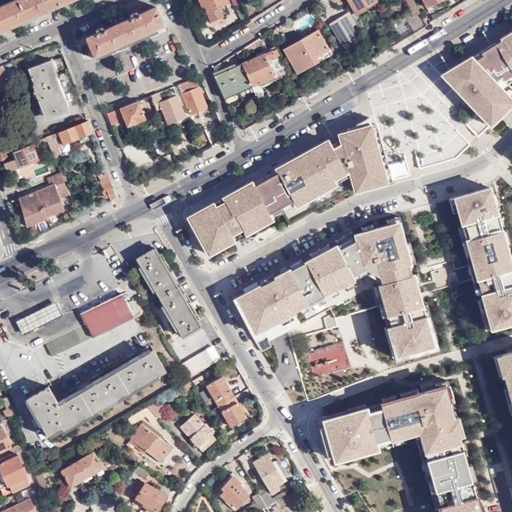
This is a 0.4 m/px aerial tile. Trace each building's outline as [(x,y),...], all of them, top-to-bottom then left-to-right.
[(62,3),(69,0),(14,0),(0,6),(0,30),(28,18),(62,3)] [(217,6),(227,2),(225,0),(194,0),(197,5),(200,4),(204,12),(205,12),(209,22),(222,16),(219,12),(217,6)] [(375,0),(347,0),(356,14),(364,9),(363,8),(374,2),(378,8),(379,7),(375,0)] [(404,0),(410,10),(390,23),(393,28),(407,19),(414,32),(425,25),(412,0),(404,0)] [(229,7),(227,2),(217,6),(219,12),(229,7)] [(131,11),(125,14),(128,20),(112,27),(109,21),(100,25),(91,29),(93,35),(85,39),(95,60),(138,41),(136,38),(163,26),(155,8),(140,14),(137,9),(131,11)] [(351,26),(356,23),(349,11),(329,23),(343,46),(358,36),(351,26)] [(269,31),(272,37),(278,34),(275,28),(269,31)] [(317,31),(284,50),(297,74),(317,62),(318,65),(332,57),(317,31)] [(471,57),(441,75),(490,127),(493,131),(511,113),(511,87),(508,83),(511,80),(511,31),(498,40),(500,43),(479,54),(482,58),(475,61),(471,57)] [(261,36),(236,52),(239,59),(266,43),(261,36)] [(241,63),(250,84),(254,93),(261,90),(257,81),(285,69),(275,49),(241,63)] [(51,61),(28,70),(32,81),(34,85),(32,86),(44,117),(69,107),(51,61)] [(213,74),(223,96),(250,84),(241,63),(213,74)] [(10,85),(2,66),(0,66),(0,90),(4,93),(9,91),(10,88),(9,86),(10,85)] [(195,82),(189,79),(176,84),(188,114),(206,107),(195,82)] [(150,95),(155,107),(159,105),(166,124),(184,116),(175,96),(161,102),(158,92),(150,95)] [(106,114),(111,125),(123,120),(126,127),(145,119),(137,100),(106,114)] [(92,133),(88,122),(46,138),(53,157),(59,154),(57,147),(92,133)] [(219,200),(185,218),(207,258),(234,245),(230,239),(243,234),(245,238),(272,223),(268,217),(291,204),(295,210),(337,188),(334,183),(350,175),(355,191),(387,180),(372,125),(341,134),(342,145),(334,149),(330,139),(275,168),(279,175),(257,186),(256,181),(226,197),(229,201),(220,205),(219,200)] [(8,172),(38,160),(32,143),(13,151),(16,158),(4,163),(8,172)] [(11,155),(9,152),(0,155),(0,161),(7,159),(7,157),(11,155)] [(35,174),(47,170),(45,164),(33,168),(35,174)] [(18,198),(26,225),(35,222),(46,218),(45,216),(56,212),(63,209),(59,197),(68,194),(59,172),(46,178),(49,186),(18,198)] [(116,197),(109,179),(100,183),(103,192),(106,191),(110,200),(116,197)] [(491,186),(449,196),(450,202),(457,230),(462,229),(466,245),(462,246),(466,260),(468,259),(469,264),(467,264),(471,280),(475,279),(477,285),(473,286),(476,297),(480,295),(482,301),(478,302),(482,315),(487,313),(492,335),(511,329),(511,242),(510,236),(506,237),(505,232),(510,231),(506,220),(501,221),(497,208),(502,206),(498,191),(493,193),(491,186)] [(49,226),(56,222),(60,221),(56,212),(45,216),(46,218),(49,226)] [(405,232),(399,216),(354,231),(336,241),(338,245),(335,247),(353,279),(366,274),(381,281),(383,286),(376,289),(379,300),(383,299),(385,306),(381,308),(386,324),(390,323),(392,333),(389,334),(396,360),(409,357),(408,353),(413,352),(414,355),(440,348),(434,326),(430,328),(428,322),(433,321),(429,310),(425,311),(410,262),(415,261),(409,242),(405,243),(401,234),(405,232)] [(35,222),(39,230),(42,229),(49,226),(46,218),(35,222)] [(353,279),(335,247),(331,249),(330,245),(311,255),(313,259),(305,263),(303,259),(291,265),(293,268),(289,270),(288,267),(280,270),(282,274),(275,277),(273,274),(257,282),(259,286),(251,291),(249,287),(242,291),(244,295),(236,298),(257,335),(262,332),(265,337),(287,326),(296,321),(294,317),(300,314),(303,318),(311,314),(309,309),(317,305),(320,310),(327,305),(325,301),(332,297),(334,301),(358,289),(353,279)] [(155,248),(136,258),(147,277),(146,278),(148,283),(150,282),(170,315),(168,316),(171,321),(173,320),(183,337),(202,327),(155,248)] [(435,285),(457,280),(452,263),(431,269),(435,285)] [(85,323),(92,337),(133,317),(126,303),(121,293),(81,313),(85,323)] [(126,303),(133,317),(142,313),(135,299),(126,303)] [(23,336),(62,316),(56,304),(16,323),(23,336)] [(328,328),(337,323),(331,313),(322,318),(328,328)] [(85,323),(45,342),(52,357),(92,337),(85,323)] [(315,376),(350,366),(342,341),(308,351),(315,376)] [(213,346),(182,365),(189,377),(220,359),(213,346)] [(58,402),(49,386),(27,399),(48,434),(61,427),(62,429),(164,370),(151,348),(58,402)] [(511,349),(493,355),(511,420),(511,349)] [(207,382),(202,375),(192,381),(194,385),(199,383),(201,386),(207,382)] [(218,406),(235,397),(223,376),(206,386),(218,406)] [(415,437),(436,511),(485,511),(481,497),(449,381),(434,384),(432,380),(417,383),(418,390),(372,404),(384,444),(415,437)] [(247,417),(235,397),(218,406),(220,409),(217,411),(219,413),(218,413),(222,421),(226,419),(230,426),(247,417)] [(164,406),(159,401),(148,408),(157,418),(162,414),(159,411),(164,406)] [(372,404),(323,417),(335,460),(384,444),(372,404)] [(14,412),(11,406),(3,410),(5,416),(14,412)] [(152,423),(157,418),(148,408),(132,417),(135,422),(145,416),(152,423)] [(217,439),(195,415),(180,427),(202,451),(217,439)] [(163,435),(145,420),(131,438),(161,461),(172,447),(161,438),(163,435)] [(0,451),(11,446),(2,426),(0,426),(0,451)] [(9,450),(11,454),(26,447),(24,443),(9,450)] [(11,454),(0,459),(0,470),(7,485),(9,485),(12,492),(29,484),(26,477),(28,477),(18,456),(22,455),(24,460),(30,458),(26,447),(11,454)] [(79,461),(88,477),(104,467),(95,452),(79,461)] [(277,484),(284,480),(268,454),(254,463),(272,494),(280,489),(277,484)] [(71,487),(88,477),(79,461),(62,471),(71,487)] [(145,479),(150,472),(139,465),(134,471),(138,474),(145,479)] [(41,490),(48,486),(49,486),(41,469),(35,473),(38,483),(41,490)] [(239,480),(233,474),(221,488),(223,490),(219,495),(229,504),(230,503),(236,509),(248,496),(236,485),(239,480)] [(167,496),(140,478),(133,489),(137,491),(134,496),(158,511),(167,496)] [(48,486),(41,490),(44,499),(52,495),(48,486)] [(267,505),(286,494),(284,492),(272,499),(268,492),(261,496),(267,505)] [(249,511),(255,511),(267,505),(261,496),(259,494),(253,497),(256,503),(247,508),(249,511)] [(36,511),(30,498),(7,509),(8,510),(2,511),(36,511)]
